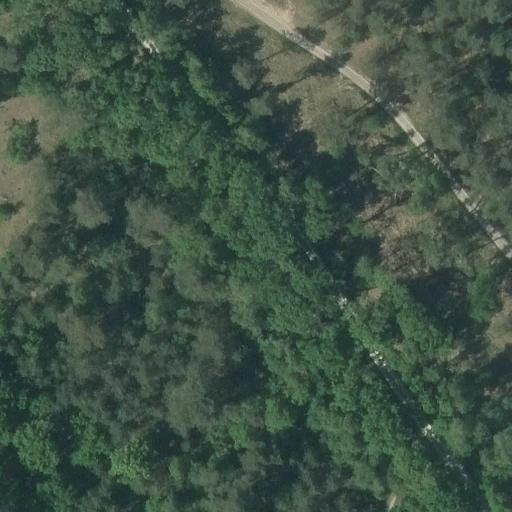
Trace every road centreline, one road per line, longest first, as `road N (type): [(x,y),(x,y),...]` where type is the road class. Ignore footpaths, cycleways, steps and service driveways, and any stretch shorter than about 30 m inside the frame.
road 1 (track): [(489,511),(290,221),(113,0)]
road 2 (track): [(511,256),(390,105),(241,0)]
